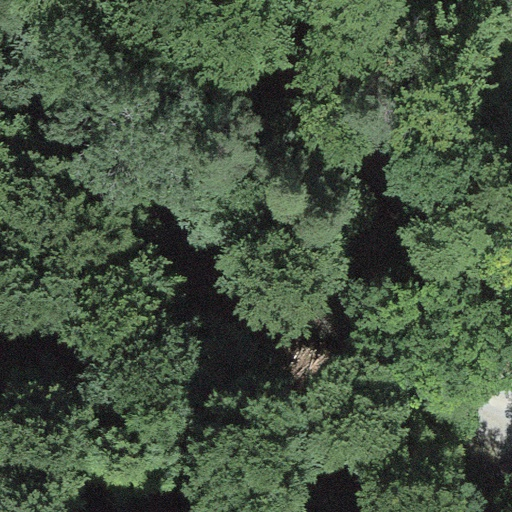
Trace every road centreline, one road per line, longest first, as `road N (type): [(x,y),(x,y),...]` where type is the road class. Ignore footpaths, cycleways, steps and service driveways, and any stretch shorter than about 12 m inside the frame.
road 1 (track): [(511,405),(306,283),(100,142),(0,99)]
road 2 (track): [(236,0),(511,298)]
